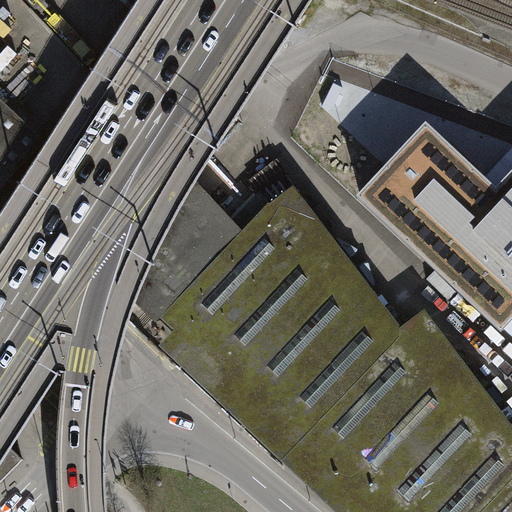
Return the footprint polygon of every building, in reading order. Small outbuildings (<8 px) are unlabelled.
[(256,0),(297,26),(310,6),(300,0),(256,0)] [(343,87),(334,83),(324,105),(333,109),(343,87)] [(0,98),(0,169),(10,178),(45,141),(0,98)] [(393,134),(403,109),(373,98),(363,123),(393,134)] [(424,125),(360,195),(502,327),(511,317),(511,172),(495,191),(424,125)] [(0,188),(10,178),(0,169),(0,188)] [(299,442),(405,330),(404,329),(401,332),(400,331),(398,332),(295,194),(297,193),(293,189),(289,192),(290,193),(275,205),(274,204),(269,208),(244,234),(222,257),(214,249),(223,240),(166,186),(150,171),(98,254),(176,327),(299,442)] [(244,234),(183,171),(166,186),(223,240),(214,249),(222,257),(244,234)] [(271,204),(262,195),(238,221),(247,230),(271,204)] [(299,442),(372,511),(500,511),(511,500),(511,432),(426,318),(427,317),(424,313),(419,317),(420,318),(405,330),(299,442)] [(336,511),(372,511),(299,442),(176,327),(159,345),(336,511)] [(0,482),(22,460),(0,438),(0,482)]
